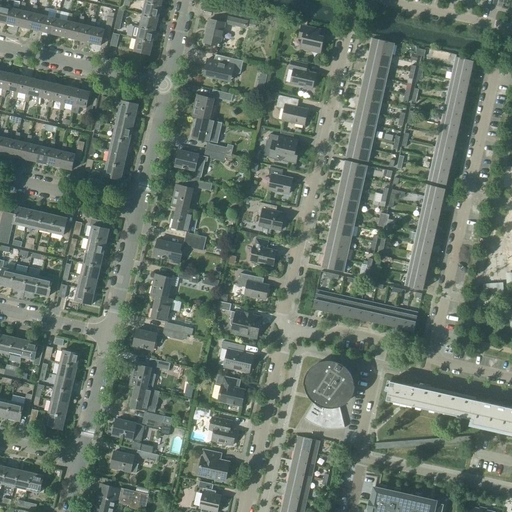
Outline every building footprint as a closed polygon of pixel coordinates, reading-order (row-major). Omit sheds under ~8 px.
[(0,22),(7,24),(10,8),(12,8),(13,1),(10,0),(9,0),(9,3),(6,2),(5,7),(1,6),(0,5),(0,22)] [(145,2),(142,15),(158,18),(161,6),(145,2)] [(7,24),(18,27),(22,11),(24,11),(25,3),(21,3),(20,10),(12,8),(10,8),(7,24)] [(18,27),(30,29),(34,14),(36,14),(37,6),(33,5),(31,13),(24,11),(22,11),(18,27)] [(30,29),(42,32),(46,16),(47,17),(49,9),(45,8),(43,16),(36,14),(34,14),(30,29)] [(42,32),(53,35),(57,19),(59,19),(60,12),(57,11),(55,18),(47,17),(46,16),(42,32)] [(53,35),(65,38),(69,22),(71,22),(72,14),(68,14),(66,21),(59,19),(57,19),(53,35)] [(142,15),(139,27),(155,30),(158,18),(142,15)] [(65,38),(77,40),(81,24),(83,25),(84,17),(80,16),(78,24),(71,22),(69,22),(65,38)] [(92,27),(89,43),(101,46),(103,36),(109,37),(113,18),(107,17),(104,30),(94,28),(92,27)] [(244,18),(244,21),(228,17),(228,18),(227,23),(227,24),(246,28),(247,26),(255,28),(257,21),(244,18)] [(77,40),(89,43),(92,27),(94,28),(95,20),(92,19),(90,27),(83,25),(81,24),(77,40)] [(218,46),(219,47),(220,44),(222,45),(224,44),(225,40),(224,39),(221,38),(225,23),(224,23),(210,20),(210,19),(209,19),(204,43),(218,46)] [(132,38),(136,39),(152,43),(155,30),(139,27),(134,26),(132,38)] [(309,51),(310,51),(320,53),(323,37),(318,36),(320,30),(301,26),(298,39),(302,39),(300,49),(302,49),(303,50),(304,51),(305,51),(306,52),(307,52),(308,52),(309,51)] [(113,34),(110,46),(116,47),(119,35),(113,34)] [(152,43),(136,39),(133,51),(149,55),(152,43)] [(372,39),(370,50),(391,55),(394,44),(372,39)] [(418,56),(421,57),(424,57),(425,51),(417,49),(415,55),(418,56)] [(370,50),(367,62),(388,67),(391,55),(370,50)] [(210,78),(210,77),(224,80),(226,71),(240,74),(243,61),(215,55),(214,61),(207,59),(207,63),(206,66),(205,70),(204,69),(202,76),(210,78)] [(456,57),(453,69),(471,73),(474,61),(456,57)] [(312,89),(315,74),(305,72),(307,65),(291,61),(290,69),(293,70),(290,84),(303,87),(303,88),(311,90),(311,88),(312,89)] [(367,62),(364,74),(386,79),(388,67),(367,62)] [(453,69),(451,80),(469,84),(471,73),(453,69)] [(6,90),(14,92),(15,92),(19,76),(7,73),(3,89),(2,89),(1,97),(5,98),(6,90)] [(364,74),(362,86),(383,91),(386,79),(364,74)] [(18,93),(26,94),(27,95),(31,79),(19,76),(15,92),(14,92),(13,99),(16,100),(18,93)] [(30,95),(37,97),(39,97),(42,81),(31,79),(27,95),(26,94),(24,102),(28,103),(30,95)] [(451,80),(448,91),(466,95),(469,84),(451,80)] [(41,98),(49,100),(50,100),(54,84),(42,81),(39,97),(37,97),(36,105),(40,106),(41,98)] [(53,101),(61,102),(62,103),(66,87),(54,84),(50,100),(49,100),(48,107),(51,108),(53,101)] [(362,86),(359,98),(381,103),(383,91),(362,86)] [(65,103),(72,105),(74,105),(77,89),(66,87),(62,103),(61,102),(59,110),(63,111),(65,103)] [(74,105),(72,105),(71,113),(78,114),(79,107),(86,108),(85,116),(90,117),(95,98),(89,96),(90,92),(77,89),(74,105)] [(231,102),(233,95),(213,90),(212,90),(214,91),(212,96),(211,96),(231,101),(231,102)] [(448,91),(446,102),(464,106),(466,95),(448,91)] [(282,121),(304,125),(307,110),(288,106),(290,98),(278,95),(276,108),(284,109),(282,121)] [(192,116),(198,118),(209,120),(213,100),(208,98),(208,99),(205,98),(197,96),(192,116)] [(102,97),(99,109),(105,110),(108,98),(102,97)] [(359,98),(356,110),(378,115),(381,103),(359,98)] [(121,102),(118,114),(135,118),(138,106),(138,105),(121,101),(121,102)] [(446,102),(443,114),(461,118),(464,106),(446,102)] [(356,110),(354,122),(375,126),(378,115),(356,110)] [(115,125),(115,126),(132,130),(133,129),(132,129),(135,118),(118,114),(115,125)] [(443,114),(441,125),(459,129),(461,118),(443,114)] [(209,120),(198,118),(195,130),(194,130),(192,139),(197,140),(197,139),(209,142),(214,121),(209,120)] [(354,122),(351,133),(373,138),(375,126),(354,122)] [(441,125),(438,136),(456,140),(459,129),(441,125)] [(115,127),(112,139),(129,142),(132,131),(132,130),(115,126),(115,127)] [(1,154),(13,157),(17,141),(18,141),(19,133),(16,132),(14,140),(7,138),(5,138),(1,154)] [(351,133),(349,145),(370,150),(373,138),(351,133)] [(13,157),(25,159),(28,143),(30,144),(31,136),(28,135),(26,143),(18,141),(17,141),(13,157)] [(438,136),(436,147),(454,151),(456,140),(438,136)] [(282,160),(295,163),(299,147),(296,147),(297,141),(279,137),(278,143),(272,142),(269,157),(278,159),(280,162),(282,160)] [(25,159),(36,162),(39,146),(42,147),(43,139),(39,138),(37,146),(30,144),(28,143),(25,159)] [(109,150),(109,151),(126,155),(127,154),(126,154),(129,142),(112,139),(110,150),(109,150)] [(36,162),(47,165),(51,149),(54,149),(55,141),(51,141),(49,148),(42,147),(39,146),(36,162)] [(64,152),(60,168),(72,170),(74,160),(80,162),(84,143),(78,141),(75,154),(65,152),(64,152)] [(47,165),(60,168),(64,152),(65,152),(66,144),(63,143),(61,151),(54,149),(51,149),(47,165)] [(207,150),(226,155),(231,156),(233,150),(232,149),(232,150),(227,149),(227,148),(227,149),(207,144),(207,145),(208,145),(207,150)] [(370,150),(349,145),(346,157),(367,162),(370,150)] [(436,147),(433,158),(451,162),(454,151),(436,147)] [(179,150),(178,154),(176,161),(175,160),(174,167),(181,169),(181,168),(194,171),(197,161),(204,163),(205,157),(224,161),(224,162),(226,155),(207,150),(205,156),(204,156),(204,157),(198,156),(198,155),(179,150)] [(109,152),(107,163),(123,167),(126,156),(126,155),(109,151),(109,152)] [(433,158),(431,169),(449,173),(451,162),(433,158)] [(84,172),(90,173),(93,161),(87,159),(84,172)] [(345,161),(342,173),(364,178),(367,166),(345,161)] [(123,167),(107,163),(104,175),(103,176),(121,180),(121,179),(123,167)] [(269,190),(288,194),(292,179),(281,177),(283,170),(270,167),(268,174),(272,175),(269,190)] [(449,173),(431,169),(428,181),(446,185),(449,173)] [(342,173),(340,185),(361,190),(364,178),(342,173)] [(171,206),(177,207),(179,208),(188,210),(188,209),(193,189),(192,189),(193,187),(210,191),(211,191),(212,184),(184,178),(182,184),(188,185),(187,188),(176,185),(171,206)] [(340,185),(337,197),(358,202),(361,190),(340,185)] [(427,185),(425,197),(443,200),(445,189),(427,185)] [(337,197),(334,209),(356,213),(358,202),(337,197)] [(425,197),(422,208),(440,212),(443,200),(425,197)] [(283,225),(284,220),(283,218),(284,214),(271,212),(272,206),(259,203),(257,214),(261,215),(259,225),(280,230),(281,226),(283,225)] [(24,227),(26,227),(30,210),(28,209),(22,208),(17,207),(15,215),(14,221),(13,224),(19,225),(25,226),(24,227)] [(179,208),(177,207),(174,220),(173,220),(171,228),(176,229),(188,231),(193,211),(188,209),(188,210),(179,208)] [(422,208),(420,218),(438,222),(440,212),(422,208)] [(334,209),(332,221),(353,226),(356,213),(334,209)] [(37,230),(38,230),(42,212),(40,212),(34,211),(30,210),(26,227),(31,228),(32,228),(37,229),(37,230)] [(3,212),(1,218),(14,221),(15,215),(3,212)] [(49,232),(50,233),(54,215),(53,215),(47,214),(42,212),(38,230),(44,231),(49,232)] [(54,215),(50,233),(56,234),(62,235),(63,236),(62,240),(68,241),(71,229),(65,227),(67,218),(65,218),(59,217),(59,216),(54,215)] [(1,218),(0,223),(12,227),(13,224),(14,221),(1,218)] [(420,218),(418,228),(436,232),(438,222),(420,218)] [(92,227),(89,239),(106,242),(109,231),(109,230),(103,228),(104,222),(91,219),(90,226),(92,226),(92,227)] [(332,221),(329,232),(351,237),(353,226),(332,221)] [(76,222),(73,234),(79,236),(82,223),(76,222)] [(0,223),(0,230),(11,232),(12,227),(0,223)] [(418,228),(415,240),(433,244),(436,232),(418,228)] [(0,230),(0,236),(9,238),(11,232),(0,230)] [(329,232),(327,244),(348,249),(351,237),(329,232)] [(186,234),(187,234),(185,240),(205,244),(206,238),(206,237),(206,238),(186,233),(186,234)] [(9,238),(0,236),(0,242),(8,244),(9,238)] [(86,250),(86,251),(103,255),(103,254),(106,255),(108,248),(106,247),(106,246),(105,246),(106,242),(89,239),(86,250)] [(250,261),(272,266),(276,251),(266,249),(268,242),(256,239),(254,246),(252,254),(251,255),(250,259),(251,260),(250,261)] [(161,259),(161,258),(172,260),(171,262),(179,264),(182,252),(180,252),(181,246),(158,240),(155,250),(154,250),(153,257),(161,259)] [(203,251),(205,244),(185,240),(184,246),(183,245),(183,246),(184,247),(184,246),(203,250),(203,251)] [(415,240),(412,252),(430,256),(433,244),(415,240)] [(327,244),(324,255),(346,260),(348,249),(327,244)] [(86,252),(83,263),(100,267),(103,256),(103,255),(86,251),(86,252)] [(412,252),(410,264),(428,268),(430,256),(412,252)] [(346,260),(324,255),(321,268),(343,272),(346,260)] [(6,287),(11,288),(15,271),(9,269),(4,268),(3,268),(4,261),(0,260),(0,275),(1,275),(0,278),(0,285),(1,285),(6,287)] [(80,275),(80,276),(97,280),(98,279),(97,279),(100,267),(83,263),(81,275),(80,275)] [(410,264),(407,275),(425,279),(428,268),(410,264)] [(169,275),(170,276),(189,280),(189,282),(197,284),(199,276),(171,269),(169,275)] [(19,290),(24,291),(28,273),(22,272),(16,271),(15,271),(11,288),(13,288),(19,289),(19,290)] [(31,293),(36,294),(40,276),(34,275),(29,274),(28,273),(24,291),(25,291),(31,292),(31,293)] [(245,295),(265,300),(268,286),(254,283),(256,277),(240,273),(237,286),(246,288),(245,295)] [(40,276),(36,294),(38,294),(44,295),(49,297),(51,288),(57,289),(60,277),(48,274),(47,278),(46,278),(41,277),(40,276)] [(150,296),(156,297),(157,297),(172,301),(172,300),(167,299),(172,279),(166,277),(166,278),(163,278),(164,277),(155,275),(150,296)] [(425,279),(407,275),(405,286),(423,290),(425,279)] [(80,277),(78,288),(94,292),(97,281),(97,280),(80,276),(80,277)] [(498,284),(488,285),(488,293),(498,292),(498,291),(502,291),(502,285),(498,285),(498,284)] [(58,297),(64,298),(64,299),(67,286),(61,285),(58,297)] [(94,292),(78,288),(75,300),(74,301),(92,305),(92,304),(94,292)] [(312,309),(324,311),(325,304),(328,293),(316,291),(312,309)] [(324,311),(335,314),(337,304),(339,296),(328,293),(325,304),(324,311)] [(335,314),(346,316),(350,298),(339,296),(337,304),(335,314)] [(157,297),(156,297),(153,309),(152,309),(150,318),(155,319),(155,318),(168,321),(172,301),(157,297)] [(346,316),(357,319),(361,301),(350,298),(346,316)] [(357,319),(369,321),(372,304),(372,303),(361,301),(357,319)] [(219,302),(218,304),(217,309),(229,311),(231,304),(219,302)] [(369,321),(380,324),(383,306),(372,303),(372,304),(369,321)] [(380,324),(391,326),(395,308),(383,306),(380,324)] [(391,326),(402,329),(406,311),(395,308),(391,326)] [(406,311),(402,329),(413,331),(417,313),(406,311)] [(260,325),(259,324),(261,318),(236,312),(235,313),(231,312),(230,320),(234,321),(231,333),(256,338),(258,332),(259,331),(260,331),(260,330),(261,330),(261,329),(261,328),(261,327),(261,326),(260,325)] [(184,334),(192,336),(193,329),(165,323),(166,324),(165,329),(184,334)] [(137,330),(135,336),(134,340),(132,346),(140,348),(140,347),(153,350),(155,341),(162,343),(163,336),(182,340),(182,341),(184,334),(165,329),(163,335),(162,335),(162,336),(156,335),(157,334),(137,330)] [(8,354),(9,355),(13,337),(11,337),(5,336),(5,335),(0,334),(0,352),(2,353),(3,353),(8,354)] [(20,357),(21,357),(25,340),(23,340),(18,339),(18,338),(13,337),(9,355),(15,356),(20,357)] [(25,340),(21,357),(27,359),(33,360),(34,360),(33,364),(39,366),(42,353),(36,352),(38,343),(36,343),(30,341),(25,340)] [(224,367),(249,372),(253,355),(238,352),(239,345),(223,341),(221,348),(228,350),(224,367)] [(47,347),(44,359),(50,360),(53,348),(47,347)] [(63,352),(60,363),(77,367),(80,356),(80,355),(63,350),(62,352),(63,352)] [(137,387),(147,389),(150,374),(154,375),(155,367),(169,370),(169,371),(171,364),(153,359),(153,360),(154,360),(153,366),(152,365),(152,366),(151,368),(148,368),(146,368),(146,367),(135,364),(130,385),(137,387)] [(305,419),(308,421),(310,422),(312,424),(315,425),(317,426),(320,427),(322,428),(325,428),(328,429),(330,429),(333,429),(336,429),(339,429),(341,428),(344,428),(345,428),(339,405),(341,404),(343,404),(344,403),(346,402),(347,401),(348,399),(349,398),(350,397),(351,395),(352,393),(353,392),(353,390),(353,388),(354,386),(354,384),(353,382),(353,380),(353,379),(352,377),(351,375),(350,373),(349,372),(348,370),(347,369),(345,367),(346,366),(344,368),(338,364),(336,363),(334,363),(332,362),(330,362),(328,362),(326,362),(324,362),(322,362),(320,363),(318,363),(316,364),(315,365),(313,366),(312,367),(310,369),(309,370),(308,371),(307,373),(306,375),(306,376),(305,378),(305,380),(305,382),(305,383),(305,385),(305,387),(306,389),(306,391),(307,393),(308,395),(309,396),(310,398),(312,399),(313,401),(314,402),(304,419),(305,419)] [(57,375),(57,376),(74,380),(74,379),(77,367),(60,363),(57,375)] [(236,385),(237,379),(218,375),(215,384),(221,385),(218,401),(241,407),(245,390),(238,388),(236,385)] [(57,377),(54,388),(71,392),(74,381),(74,380),(57,376),(57,377)] [(472,424),(511,432),(511,408),(390,381),(389,386),(386,386),(385,390),(388,391),(386,400),(388,401),(389,399),(387,399),(387,397),(403,401),(403,404),(473,419),(472,424)] [(147,389),(137,387),(136,389),(137,390),(137,392),(134,391),(132,399),(131,399),(129,408),(135,409),(135,408),(147,411),(152,390),(147,389)] [(51,399),(51,400),(68,404),(71,392),(54,388),(51,400),(51,399)] [(11,401),(7,418),(9,419),(15,420),(16,420),(19,421),(20,421),(22,413),(28,414),(31,402),(32,395),(26,394),(25,398),(13,395),(12,401),(11,401)] [(2,417),(7,418),(11,401),(10,401),(5,400),(0,398),(0,416),(2,417)] [(51,401),(48,413),(65,417),(68,406),(68,404),(51,400),(51,401)] [(200,415),(208,417),(210,410),(195,406),(192,418),(199,419),(200,415)] [(29,422),(35,423),(38,411),(32,410),(29,422)] [(145,413),(144,419),(163,423),(165,416),(164,416),(164,417),(144,412),(144,413),(145,413)] [(65,417),(48,413),(46,424),(45,424),(45,426),(44,432),(54,434),(55,428),(62,430),(63,428),(62,428),(65,417)] [(213,433),(212,441),(232,446),(234,438),(236,430),(229,429),(231,421),(228,421),(212,417),(209,430),(214,431),(213,433)] [(116,419),(115,423),(115,426),(114,429),(113,429),(111,436),(119,438),(119,437),(132,440),(137,441),(139,431),(138,431),(139,425),(136,424),(116,419)] [(171,425),(163,423),(144,419),(142,425),(161,429),(160,433),(169,435),(171,425)] [(297,436),(295,448),(316,453),(319,441),(297,436)] [(471,436),(375,443),(375,449),(471,442),(471,436)] [(295,448),(292,460),(314,465),(316,453),(295,448)] [(130,472),(136,473),(140,458),(156,461),(156,462),(158,455),(152,454),(140,451),(137,451),(138,451),(137,456),(136,456),(136,457),(114,452),(112,462),(111,462),(109,468),(117,470),(117,469),(130,472)] [(225,481),(229,463),(219,460),(220,454),(203,451),(198,475),(215,479),(214,481),(221,482),(222,480),(225,481)] [(292,460),(290,472),(311,476),(314,465),(292,460)] [(2,484),(14,487),(18,470),(6,467),(2,484)] [(14,487),(27,490),(31,473),(18,470),(14,487)] [(290,472),(287,483),(308,488),(311,476),(290,472)] [(31,473),(27,490),(39,493),(43,476),(31,473)] [(203,488),(199,508),(201,509),(201,511),(208,511),(209,511),(214,511),(217,511),(218,508),(220,500),(221,496),(215,494),(216,491),(212,490),(213,484),(199,481),(198,487),(203,488)] [(287,483),(284,495),(306,500),(308,488),(287,483)] [(101,485),(99,492),(94,511),(112,511),(113,509),(114,509),(115,502),(119,503),(122,504),(122,503),(130,505),(129,508),(137,510),(137,508),(139,509),(145,510),(144,511),(145,511),(148,496),(128,491),(128,492),(125,492),(126,491),(119,489),(118,489),(116,489),(115,488),(101,485)] [(374,487),(368,511),(440,511),(442,506),(435,505),(436,502),(374,487)] [(166,501),(172,503),(174,495),(167,494),(166,501)] [(284,495),(282,507),(303,511),(306,500),(284,495)] [(24,502),(23,508),(35,511),(37,505),(24,502)]
